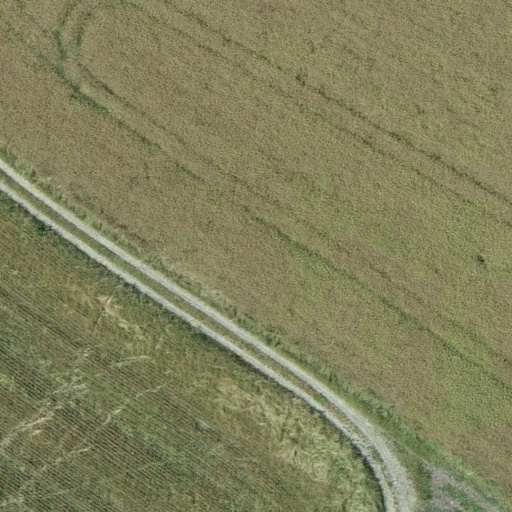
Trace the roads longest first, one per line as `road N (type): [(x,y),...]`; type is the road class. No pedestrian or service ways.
road 1 (track): [(0,171),(311,390),(388,462),(404,511)]
road 2 (track): [(480,511),(425,467),(363,435)]
